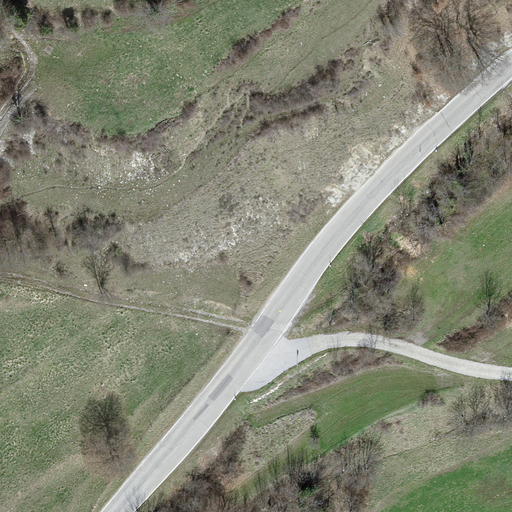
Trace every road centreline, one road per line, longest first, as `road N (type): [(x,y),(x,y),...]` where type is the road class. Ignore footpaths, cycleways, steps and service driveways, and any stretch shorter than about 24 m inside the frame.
road 1 (tertiary): [(511,69),(345,225),(122,511)]
road 2 (track): [(264,337),(351,345),(511,380)]
